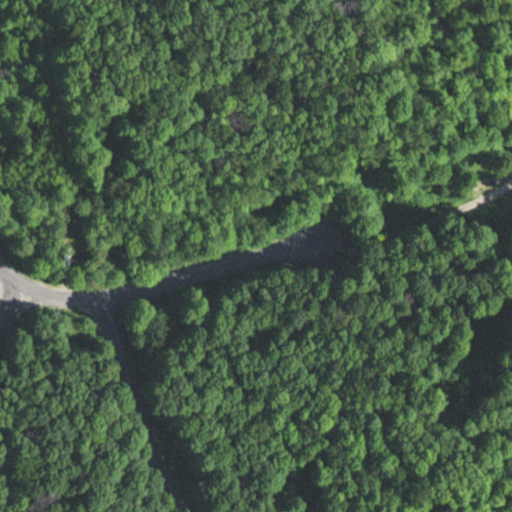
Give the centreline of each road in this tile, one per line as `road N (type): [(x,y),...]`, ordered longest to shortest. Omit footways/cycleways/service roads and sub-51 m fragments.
road 1 (residential): [(0,293),(89,297),(246,246),(347,232)]
road 2 (residential): [(178,511),(138,444),(89,297)]
